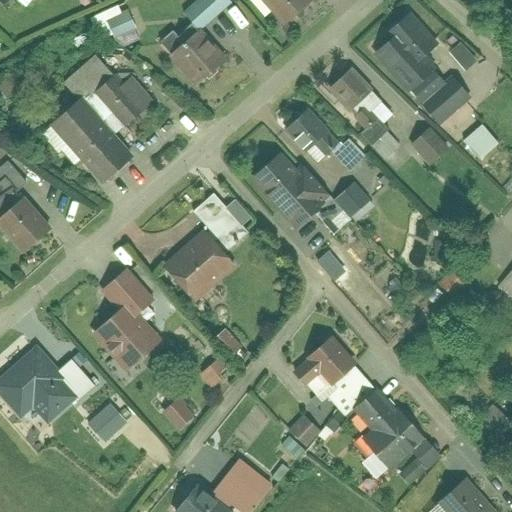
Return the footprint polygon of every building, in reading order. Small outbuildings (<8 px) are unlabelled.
[(0,0),(0,6),(4,9),(11,0),(0,0)] [(230,11),(220,0),(203,0),(152,46),(197,97),(236,62),(208,31),(230,11)] [(266,0),(293,29),(324,0),(323,0),(266,0)] [(110,25),(118,41),(140,30),(132,15),(110,25)] [(407,22),(386,42),(416,74),(407,83),(432,109),(453,89),(434,69),(444,60),(407,22)] [(127,162),(74,105),(92,88),(138,138),(156,122),(92,53),(49,93),(62,106),(40,126),(99,189),(127,162)] [(382,100),(358,75),(342,90),(365,114),(360,119),(391,151),(403,140),(373,109),(382,100)] [(456,90),(424,119),(437,134),(469,105),(456,90)] [(316,108),(295,126),(321,155),(330,147),(357,178),(376,161),(349,129),(340,136),(316,108)] [(485,128),(467,144),(482,162),(501,145),(485,128)] [(454,157),(434,134),(420,146),(440,170),(454,157)] [(280,154),(256,180),(305,227),(318,214),(338,233),(350,221),(280,154)] [(0,173),(0,216),(28,249),(53,228),(26,197),(32,191),(10,165),(0,173)] [(234,263),(204,233),(165,271),(195,302),(234,263)] [(511,259),(484,291),(511,314),(511,259)] [(152,307),(123,273),(103,290),(118,308),(97,326),(133,367),(156,347),(134,322),(152,307)] [(172,314),(158,327),(182,351),(195,339),(172,314)] [(233,336),(219,348),(232,363),(246,352),(233,336)] [(376,391),(332,341),(304,366),(315,380),(323,373),(355,410),(376,391)] [(37,347),(0,379),(0,395),(20,417),(32,406),(46,421),(74,396),(60,381),(64,377),(37,347)] [(221,366),(203,381),(216,395),(234,380),(221,366)] [(396,414),(376,391),(355,410),(376,433),(396,414)] [(181,405),(166,420),(183,438),(198,423),(181,405)] [(425,440),(398,412),(367,442),(394,470),(425,440)] [(307,419),(295,435),(315,451),(328,435),(307,419)] [(294,442),(286,451),(304,467),(312,458),(294,442)] [(401,470),(413,482),(438,458),(426,446),(401,470)] [(286,467),(276,479),(283,485),(293,473),(286,467)] [(212,497),(196,483),(169,511),(250,511),(260,502),(232,476),(212,497)] [(489,511),(459,481),(433,506),(438,511),(489,511)]
